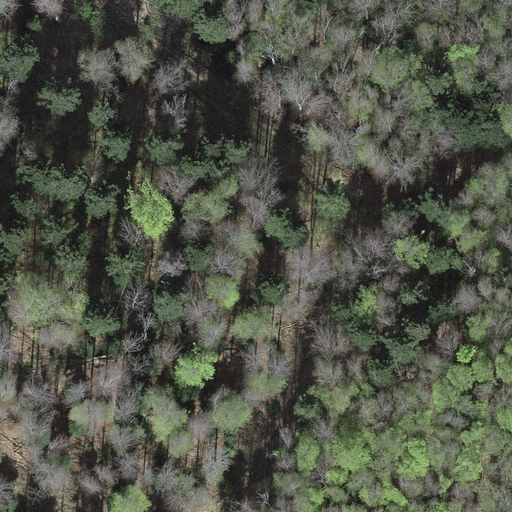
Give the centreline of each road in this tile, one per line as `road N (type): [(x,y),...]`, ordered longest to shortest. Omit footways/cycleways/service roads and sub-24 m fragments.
road 1 (track): [(228,511),(253,483),(317,365),(350,249),(347,220),(342,200),(312,167),(155,53),(105,0)]
road 2 (track): [(342,200),(511,162)]
